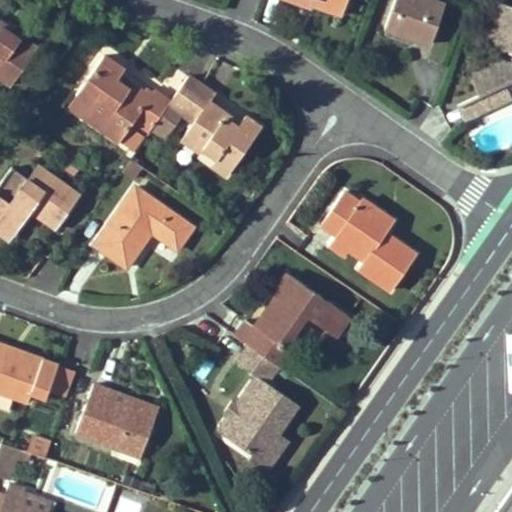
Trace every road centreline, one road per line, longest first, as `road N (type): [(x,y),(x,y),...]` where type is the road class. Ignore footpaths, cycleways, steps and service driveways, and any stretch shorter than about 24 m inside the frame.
road 1 (residential): [(0,285),(81,318),(141,310),(217,280),(336,108)]
road 2 (residential): [(123,0),(274,54),(336,108)]
road 3 (tertiary): [(422,349),(361,410),(292,511)]
road 4 (residential): [(336,108),(511,221)]
road 5 (tertiary): [(323,511),(383,427),(422,349)]
road 6 (tertiary): [(511,226),(422,349)]
